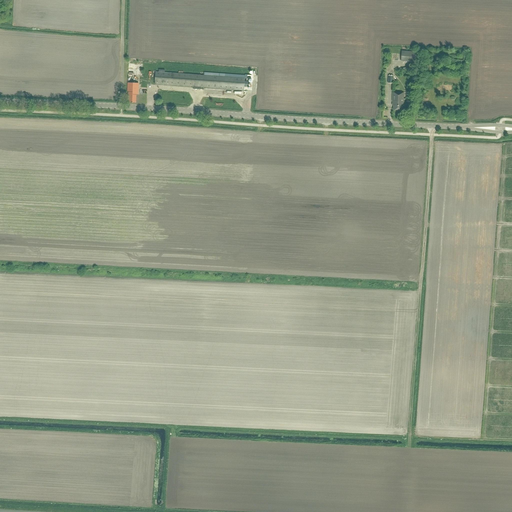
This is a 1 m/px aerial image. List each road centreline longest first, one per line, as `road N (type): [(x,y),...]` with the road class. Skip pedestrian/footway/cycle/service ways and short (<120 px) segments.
road 1 (tertiary): [(121,106),(511,129)]
road 2 (track): [(431,125),(408,443)]
road 3 (tertiary): [(121,106),(0,101)]
